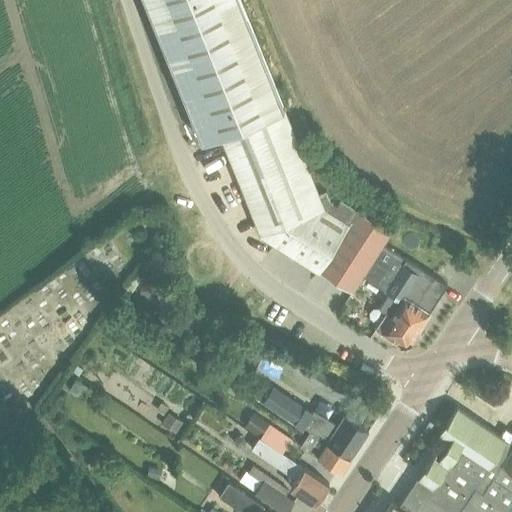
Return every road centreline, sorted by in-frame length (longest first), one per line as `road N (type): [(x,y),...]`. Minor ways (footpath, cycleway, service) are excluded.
road 1 (unclassified): [(422,380),(278,292),(228,241),(180,152),(128,0)]
road 2 (tertiary): [(334,511),(422,380)]
